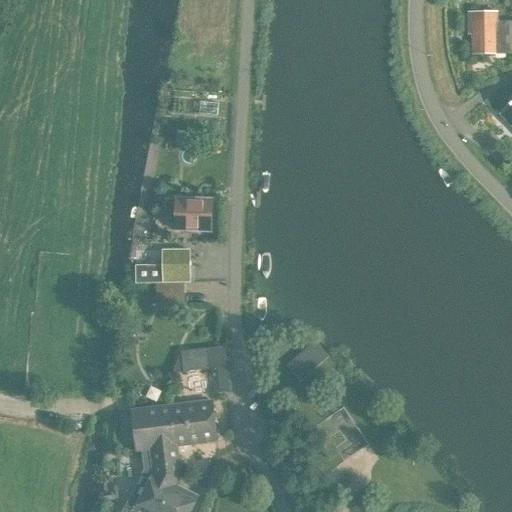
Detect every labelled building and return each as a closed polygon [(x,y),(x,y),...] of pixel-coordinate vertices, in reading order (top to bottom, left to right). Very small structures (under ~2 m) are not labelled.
[(511,54),(511,21),(499,22),(499,12),(471,13),(471,35),(475,35),(476,55),(511,54)] [(511,101),(499,114),(511,126),(511,101)] [(208,231),(209,201),(163,199),(163,211),(174,211),(173,230),(208,231)] [(162,266),(135,266),(135,283),(155,282),(185,282),(190,282),(190,251),(162,251),(162,266)] [(185,282),(155,282),(156,308),(185,307),(185,282)] [(180,352),(183,373),(208,369),(206,349),(180,352)] [(178,356),(173,373),(183,373),(181,356),(178,356)] [(170,406),(174,446),(175,446),(215,441),(210,402),(170,406)] [(174,446),(170,406),(131,411),(135,451),(149,449),(174,446)] [(327,441),(318,447),(331,468),(340,462),(327,441)] [(131,509),(128,511),(159,511),(173,485),(174,486),(175,485),(179,478),(175,446),(174,446),(149,449),(152,476),(135,511),(131,509)] [(189,511),(198,496),(175,485),(174,486),(173,485),(159,511),(189,511)]
